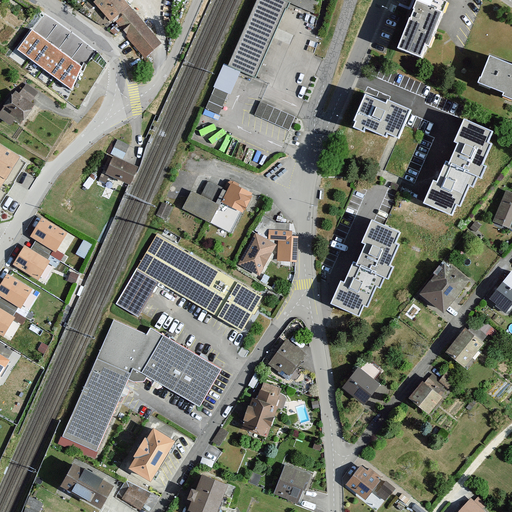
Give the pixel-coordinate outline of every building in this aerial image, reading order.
[(127,0),(99,0),(95,3),(114,26),(135,9),(127,0)] [(280,0),(257,0),(227,67),(256,80),(291,5),(280,0)] [(418,0),(399,51),(430,63),(442,30),(453,0),(418,0)] [(135,9),(114,26),(143,62),(164,45),(135,9)] [(82,65),(94,50),(60,22),(48,37),(82,65)] [(72,90),(82,67),(32,30),(17,49),(72,90)] [(511,69),(490,60),(478,89),(511,103),(511,69)] [(0,117),(20,133),(42,105),(20,89),(0,115),(0,117)] [(219,98),(213,114),(243,126),(256,96),(248,93),(242,107),(219,98)] [(406,145),(419,117),(398,105),(394,112),(366,97),(356,127),(406,145)] [(256,114),(291,129),(297,115),(262,100),(256,114)] [(502,140),(472,127),(463,148),(469,151),(459,173),(450,169),(442,187),(436,185),(426,207),(465,224),(502,140)] [(120,140),(115,150),(129,157),(134,148),(120,140)] [(23,158),(0,143),(0,184),(6,188),(23,158)] [(140,169),(116,158),(105,180),(126,191),(129,192),(140,169)] [(195,194),(186,209),(231,235),(253,196),(229,182),(216,206),(195,194)] [(511,192),(508,191),(495,222),(511,229),(511,192)] [(65,234),(44,222),(33,239),(55,252),(65,234)] [(343,283),(332,305),(363,321),(405,238),(376,223),(364,247),(374,251),(364,270),(359,267),(350,286),(343,283)] [(298,233),(270,231),(269,241),(280,242),(278,263),(299,264),(298,233)] [(269,241),(257,234),(251,247),(262,252),(269,241)] [(121,300),(142,313),(159,284),(245,335),(266,300),(158,237),(121,300)] [(78,253),(86,257),(93,243),(85,239),(78,253)] [(48,262),(27,250),(17,267),(38,280),(48,262)] [(423,295),(451,315),(473,284),(445,264),(423,295)] [(511,316),(511,273),(511,274),(485,309),(506,325),(511,316)] [(31,291),(10,278),(0,294),(0,296),(20,309),(31,291)] [(33,305),(41,292),(35,288),(27,301),(33,305)] [(13,319),(0,310),(0,335),(3,337),(13,319)] [(59,440),(93,457),(136,373),(208,409),(228,370),(151,331),(148,337),(118,322),(59,440)] [(468,330),(449,354),(469,371),(489,347),(468,330)] [(270,362),(288,374),(304,352),(287,339),(270,362)] [(0,374),(9,361),(0,355),(0,374)] [(387,387),(361,368),(345,391),(371,409),(387,387)] [(412,400),(431,416),(449,395),(430,379),(412,400)] [(245,424),(267,432),(276,406),(281,408),(284,406),(286,397),(285,395),(280,393),(260,386),(245,424)] [(156,432),(133,470),(159,486),(183,448),(156,432)] [(307,474),(286,465),(276,491),(297,499),(307,474)] [(346,486),(368,504),(386,484),(364,465),(346,486)] [(76,468),(62,490),(97,511),(105,511),(118,493),(76,468)] [(190,511),(220,511),(231,489),(206,477),(198,495),(190,491),(185,502),(194,506),(190,511)] [(120,501),(139,511),(144,511),(154,496),(130,482),(120,501)] [(486,511),(474,501),(463,511),(486,511)]
